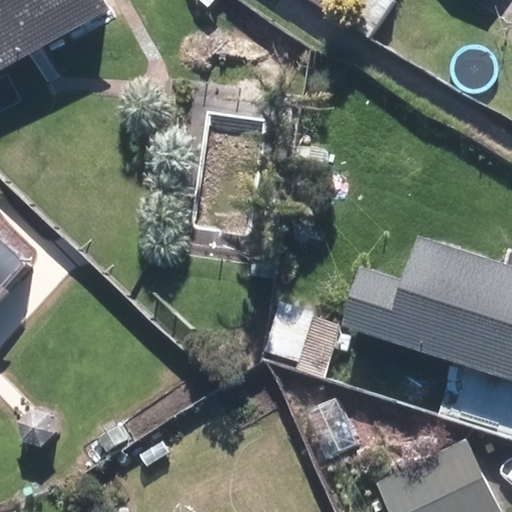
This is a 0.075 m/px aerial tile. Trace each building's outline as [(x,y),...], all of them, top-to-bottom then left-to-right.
[(0,0),(0,73),(118,10),(112,0),(0,0)] [(364,0),(348,23),(369,38),(397,1),(394,0),(364,0)] [(296,183),(324,184),(326,145),(298,144),(296,183)] [(0,325),(21,303),(14,295),(35,272),(0,239),(0,325)] [(440,428),(511,450),(511,273),(427,248),(414,292),(370,278),(351,339),(457,372),(440,428)] [(266,350),(301,362),(317,312),(282,301),(266,350)] [(308,410),(329,460),(360,448),(338,397),(308,410)] [(25,433),(34,440),(47,441),(56,431),(56,419),(47,410),(34,409),(25,420),(25,433)] [(504,511),(473,444),(378,489),(388,511),(504,511)]
